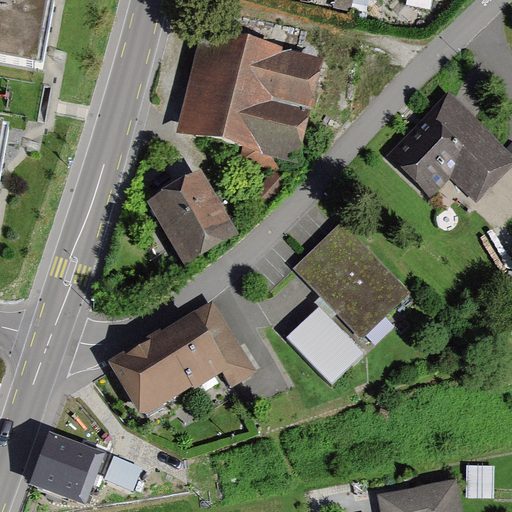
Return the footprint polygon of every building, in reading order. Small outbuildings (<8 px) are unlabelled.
[(0,0),(0,62),(35,68),(45,0),(0,0)] [(333,0),(332,8),(367,16),(371,0),(333,0)] [(206,29),(182,136),(288,160),(312,53),(296,49),(302,25),(227,8),(221,32),(206,29)] [(477,195),(511,160),(447,97),(391,153),(428,190),(450,168),(477,195)] [(250,196),(261,206),(283,183),(273,173),(250,196)] [(149,200),(187,261),(230,235),(192,174),(149,200)] [(295,270),(358,336),(406,290),(343,224),(295,270)] [(115,363),(141,409),(216,366),(228,385),(248,373),(211,308),(115,363)] [(284,341),(330,386),(362,353),(316,308),(284,341)] [(49,434),(32,484),(80,501),(97,450),(49,434)] [(168,464),(122,444),(104,488),(154,491),(168,464)] [(464,494),(488,495),(489,467),(465,467),(464,494)] [(457,511),(452,482),(381,495),(383,511),(457,511)]
